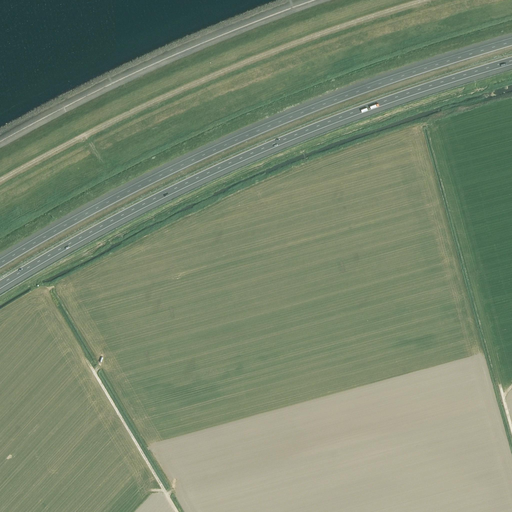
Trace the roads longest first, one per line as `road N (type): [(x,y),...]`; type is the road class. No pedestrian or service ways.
road 1 (motorway): [(0,286),(240,159),(511,61)]
road 2 (motorway): [(511,40),(219,145),(0,261)]
road 3 (track): [(0,181),(237,65),(427,0)]
